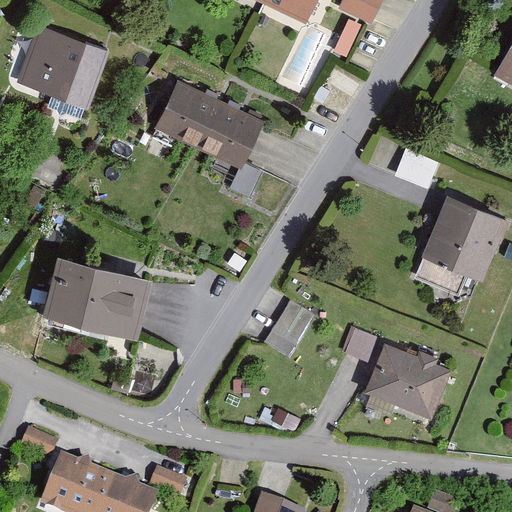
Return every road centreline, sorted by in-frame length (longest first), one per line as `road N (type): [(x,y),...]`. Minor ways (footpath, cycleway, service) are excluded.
road 1 (residential): [(168,431),(432,0)]
road 2 (residential): [(371,464),(168,431)]
road 3 (residential): [(168,431),(28,377)]
road 4 (residential): [(511,478),(371,464)]
